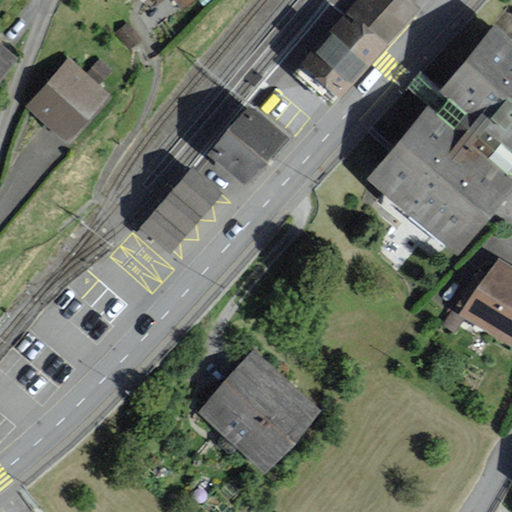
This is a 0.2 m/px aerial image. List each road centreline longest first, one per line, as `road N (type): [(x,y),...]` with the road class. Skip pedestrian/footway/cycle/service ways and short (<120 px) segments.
road 1 (secondary): [(0,476),(152,329),(449,0)]
road 2 (track): [(218,374),(219,329),(233,303),(302,221),(303,201),(284,183)]
road 3 (residential): [(52,0),(0,143)]
